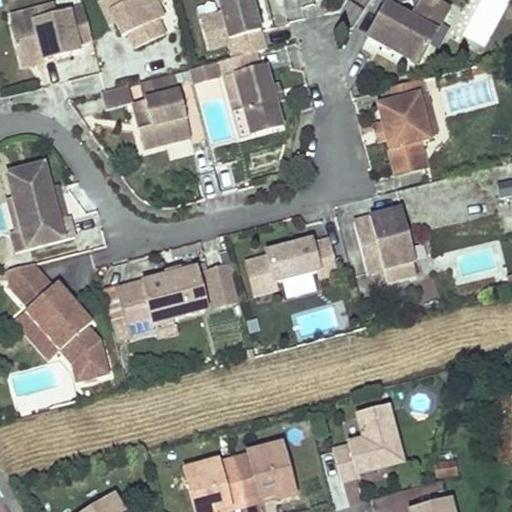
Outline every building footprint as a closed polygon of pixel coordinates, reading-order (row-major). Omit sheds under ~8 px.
[(155,0),(107,0),(108,3),(119,26),(125,40),(131,38),(137,52),(167,39),(160,24),(166,22),(155,0)] [(258,37),(255,26),(260,25),(253,0),(220,0),(226,18),(204,24),(216,69),(218,69),(222,68),(258,58),(268,55),(263,36),(258,37)] [(425,0),(384,0),(387,11),(370,43),(420,70),(444,24),(446,8),(425,0)] [(119,26),(108,3),(101,6),(112,29),(119,26)] [(13,21),(16,30),(60,19),(58,9),(13,21)] [(80,49),(95,46),(86,12),(60,19),(16,30),(13,31),(23,72),(48,66),(45,57),(56,55),(58,63),(82,57),(80,49)] [(48,66),(58,63),(56,55),(45,57),(48,66)] [(258,58),(222,68),(227,83),(237,81),(246,115),(235,118),(242,143),(283,132),(277,108),(273,93),(268,72),(262,73),(258,58)] [(216,69),(203,73),(206,86),(222,82),(218,69),(216,69)] [(203,73),(192,76),(195,89),(206,86),(203,73)] [(182,78),(148,87),(153,104),(159,129),(146,133),(152,153),(198,141),(182,78)] [(237,81),(227,83),(235,118),(246,115),(237,81)] [(423,86),(384,96),(388,110),(380,112),(384,130),(388,144),(397,180),(426,173),(420,148),(430,146),(428,141),(424,125),(432,123),(423,86)] [(140,109),(139,107),(135,91),(106,98),(111,116),(140,109)] [(282,91),(273,93),(277,108),(286,106),(282,91)] [(159,129),(153,104),(139,107),(140,109),(146,133),(159,129)] [(432,123),(424,125),(428,141),(436,139),(432,123)] [(384,130),(376,132),(379,146),(388,144),(384,130)] [(19,258),(78,243),(72,224),(65,225),(62,226),(53,193),(47,170),(10,180),(16,203),(25,236),(19,238),(14,239),(19,258)] [(511,182),(497,185),(500,201),(511,198),(511,182)] [(62,226),(65,225),(57,193),(53,193),(62,226)] [(19,238),(25,236),(16,203),(11,205),(19,238)] [(373,229),(404,221),(403,215),(371,223),(373,229)] [(368,280),(416,268),(404,221),(373,229),(371,223),(355,228),(368,280)] [(249,268),(258,302),(280,296),(278,289),(321,277),(322,283),(339,279),(330,246),(315,250),(314,246),(269,258),(270,263),(249,268)] [(207,316),(200,287),(235,277),(233,266),(123,295),(135,342),(159,336),(157,329),(174,324),(207,316)] [(56,293),(37,270),(11,277),(11,293),(30,315),(27,318),(62,358),(69,352),(81,365),(74,372),(78,386),(111,377),(103,347),(90,333),(95,329),(78,310),(74,313),(69,307),(73,304),(60,289),(56,293)] [(243,306),(235,277),(200,287),(207,316),(243,306)] [(74,313),(78,310),(73,304),(69,307),(74,313)] [(176,332),(174,324),(157,329),(159,336),(176,332)] [(74,372),(81,365),(69,352),(62,358),(74,372)] [(349,446),(334,450),(342,482),(360,478),(358,472),(380,467),(379,462),(388,460),(387,455),(397,452),(388,413),(361,420),(366,442),(367,446),(350,451),(349,446)] [(366,442),(349,446),(350,451),(367,446),(366,442)] [(285,445),(267,449),(269,458),(287,453),(285,445)] [(267,449),(234,458),(242,488),(264,483),(267,495),(277,492),(278,497),(297,492),(287,453),(269,458),(267,449)] [(379,462),(380,467),(400,462),(397,452),(387,455),(388,460),(379,462)] [(186,480),(193,511),(214,511),(214,509),(223,506),(220,494),(242,488),(234,458),(202,466),(204,475),(186,480)] [(455,462),(433,464),(435,480),(457,478),(455,462)] [(202,466),(183,471),(186,480),(204,475),(202,466)] [(264,483),(242,488),(247,505),(278,497),(277,492),(267,495),(264,483)] [(214,509),(214,511),(220,511),(247,505),(242,488),(220,494),(223,506),(214,509)] [(109,493),(78,511),(118,511),(120,511),(109,493)]
